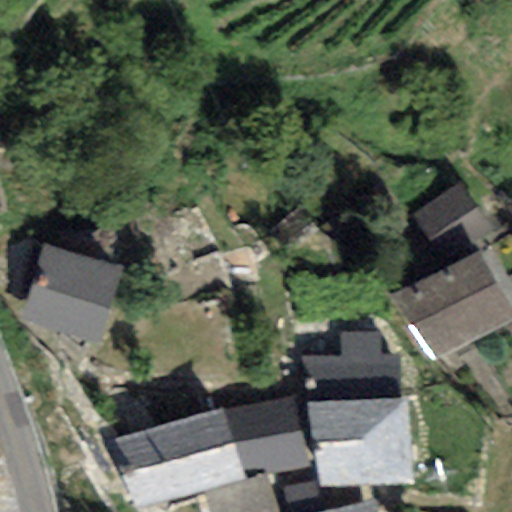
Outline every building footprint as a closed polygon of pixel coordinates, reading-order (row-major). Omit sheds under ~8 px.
[(119,263),(42,242),(22,315),(98,336),(119,263)] [(511,296),(479,242),(391,295),(430,360),(511,310),(511,296)] [(405,392),(310,403),(319,484),(414,473),(405,392)] [(292,394),(222,404),(247,472),(306,463),(292,394)] [(222,404),(115,444),(141,511),(247,472),(222,404)] [(375,511),(369,494),(318,511),(375,511)]
